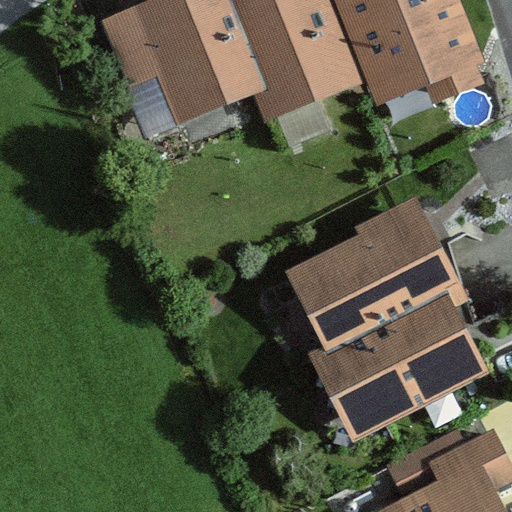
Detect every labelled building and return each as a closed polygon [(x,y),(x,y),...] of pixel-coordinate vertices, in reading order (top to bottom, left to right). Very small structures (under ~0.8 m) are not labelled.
[(260,81),(262,80),(234,10),(226,10),(222,0),(181,0),(110,31),(131,82),(166,68),(183,112),(260,81)] [(338,42),(347,39),(333,3),(324,8),(313,8),(310,0),(259,0),(234,10),(262,80),(273,108),(352,76),(338,42)] [(337,0),(333,3),(347,39),(364,33),(387,90),(465,59),(441,0),(337,0)] [(339,345),(340,346),(434,299),(447,293),(408,216),(373,234),(369,248),(306,280),(339,345)] [(434,301),(434,299),(340,346),(326,353),(332,363),(327,376),(340,381),(350,400),(346,413),(363,419),(468,366),(434,301)] [(449,491),(473,478),(480,492),(511,476),(490,436),(435,464),(449,491)] [(449,491),(407,511),(490,511),(480,492),(473,478),(449,491)]
